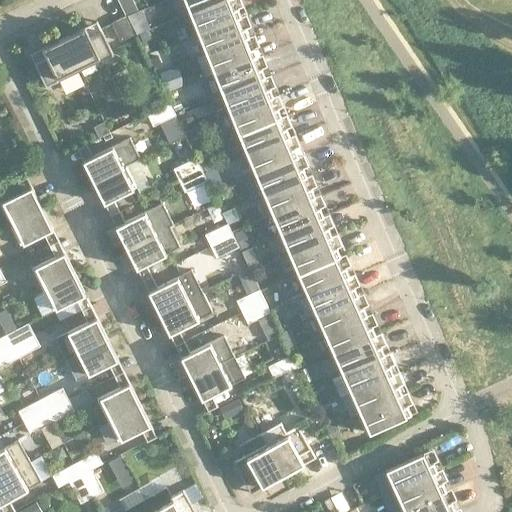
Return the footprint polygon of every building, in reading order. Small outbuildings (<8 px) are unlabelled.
[(129,13),(136,10),(131,0),(127,0),(124,2),(129,13)] [(223,0),(185,0),(191,13),(223,0)] [(241,16),(234,0),(223,0),(191,13),(199,33),(241,16)] [(142,10),(127,16),(131,23),(145,17),(142,10)] [(249,36),(241,16),(199,33),(207,53),(249,36)] [(85,27),(64,37),(79,70),(113,54),(100,28),(99,28),(100,30),(89,36),(85,27)] [(143,43),(151,40),(148,33),(140,36),(143,43)] [(257,56),(249,36),(207,53),(215,73),(257,56)] [(79,70),(64,37),(42,48),(47,56),(36,62),(35,60),(34,60),(46,86),(79,70)] [(157,67),(165,64),(162,54),(153,58),(157,67)] [(265,76),(257,56),(215,73),(223,93),(265,76)] [(178,85),(172,71),(161,75),(167,89),(178,85)] [(273,96),(265,76),(223,93),(231,113),(273,96)] [(281,117),(273,96),(231,113),(239,134),(281,117)] [(171,104),(174,112),(182,109),(179,101),(171,104)] [(153,126),(176,115),(170,103),(147,114),(153,126)] [(290,136),(281,117),(239,134),(248,154),(290,136)] [(102,123),(93,127),(98,136),(106,131),(102,123)] [(201,136),(199,129),(187,133),(192,144),(199,141),(201,136)] [(133,136),(116,145),(83,161),(94,182),(126,166),(144,157),(133,136)] [(298,156),(290,136),(248,154),(256,174),(298,156)] [(307,176),(298,156),(256,174),(265,194),(307,176)] [(173,169),(179,180),(202,169),(196,158),(173,169)] [(22,163),(9,168),(14,179),(27,173),(22,163)] [(137,187),(126,166),(94,182),(105,203),(137,187)] [(207,181),(202,169),(179,180),(185,192),(207,181)] [(315,196),(307,176),(265,194),(273,214),(315,196)] [(0,202),(0,203),(2,207),(0,208),(0,228),(10,224),(42,208),(32,186),(0,202)] [(324,216),(315,196),(273,214),(281,234),(324,216)] [(127,247),(170,226),(173,224),(163,203),(116,226),(127,247)] [(53,229),(42,208),(10,224),(21,245),(53,229)] [(332,236),(324,216),(281,234),(290,254),(332,236)] [(205,234),(211,246),(233,235),(228,223),(205,234)] [(180,247),(170,226),(127,247),(137,268),(180,247)] [(234,233),(242,249),(256,243),(248,226),(234,233)] [(239,247),(233,235),(211,246),(216,258),(239,247)] [(341,256),(332,236),(290,254),(299,274),(341,256)] [(243,252),(250,268),(262,263),(255,247),(243,252)] [(32,268),(43,289),(75,273),(64,252),(32,268)] [(349,276),(341,256),(299,274),(308,294),(349,276)] [(149,291),(159,313),(202,291),(192,270),(149,291)] [(86,294),(75,273),(43,289),(53,310),(86,294)] [(358,295),(349,276),(308,294),(316,314),(358,295)] [(237,300),(242,312),(265,301),(259,289),(237,300)] [(213,312),(202,291),(159,313),(170,334),(213,312)] [(367,315),(358,295),(316,314),(325,334),(367,315)] [(271,313),(265,301),(242,312),(248,324),(271,313)] [(10,317),(6,310),(0,312),(0,321),(0,322),(10,317)] [(376,335),(367,315),(325,334),(334,353),(376,335)] [(97,317),(54,339),(64,360),(108,338),(97,317)] [(28,322),(6,334),(12,346),(34,334),(28,322)] [(289,349),(298,345),(291,328),(282,333),(289,349)] [(0,352),(12,346),(6,334),(0,337),(0,352)] [(40,345),(34,334),(12,346),(18,357),(40,345)] [(181,357),(192,378),(235,356),(224,335),(181,357)] [(385,354),(376,335),(334,353),(343,373),(385,354)] [(108,338),(64,360),(75,381),(118,359),(108,338)] [(0,366),(18,357),(12,346),(0,352),(0,366)] [(394,374),(385,354),(343,373),(352,393),(394,374)] [(274,378),(297,367),(291,355),(268,366),(274,378)] [(245,377),(235,356),(192,378),(202,399),(245,377)] [(307,367),(299,370),(306,384),(314,381),(307,367)] [(402,394),(394,374),(352,393),(361,413),(402,394)] [(130,382),(97,399),(108,420),(140,404),(130,382)] [(62,387),(40,399),(46,410),(69,398),(62,387)] [(321,396),(316,387),(309,390),(314,400),(321,396)] [(412,414),(402,394),(361,413),(370,433),(412,414)] [(229,415),(245,407),(240,397),(224,405),(229,415)] [(75,410),(69,398),(46,410),(52,422),(75,410)] [(46,410),(40,399),(18,410),(24,422),(46,410)] [(109,422),(98,427),(107,446),(118,440),(118,441),(151,425),(140,404),(108,420),(109,422)] [(52,422),(46,410),(24,422),(30,433),(52,422)] [(281,422),(260,434),(283,475),(304,464),(299,455),(310,449),(311,451),(312,450),(298,426),(286,432),(281,422)] [(341,435),(336,423),(327,428),(332,439),(341,435)] [(59,434),(63,442),(75,436),(71,428),(59,434)] [(283,475),(260,434),(240,445),(245,455),(233,461),(247,486),(248,486),(247,484),(258,478),(263,487),(283,475)] [(19,440),(8,446),(0,450),(0,477),(30,460),(19,440)] [(386,469),(395,489),(437,470),(428,450),(386,469)] [(97,452),(74,463),(81,475),(92,469),(103,463),(97,452)] [(127,468),(121,457),(110,463),(114,470),(120,471),(127,468)] [(0,504),(42,481),(30,460),(0,477),(0,504)] [(81,475),(74,463),(52,475),(58,487),(69,481),(81,475)] [(104,491),(92,469),(81,475),(92,497),(104,491)] [(446,490),(437,470),(395,489),(404,509),(446,490)] [(92,497),(81,475),(69,481),(81,503),(92,497)] [(166,487),(145,498),(153,511),(195,511),(183,490),(172,496),(166,487)] [(449,511),(455,510),(446,490),(404,509),(405,511),(449,511)] [(126,511),(153,511),(145,498),(125,510),(126,511)] [(41,511),(36,503),(26,509),(27,511),(41,511)]
